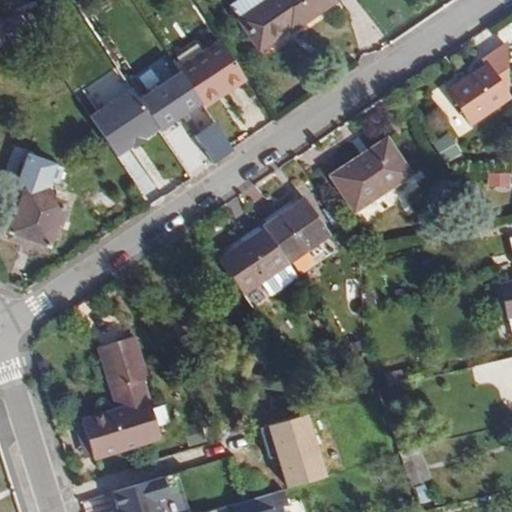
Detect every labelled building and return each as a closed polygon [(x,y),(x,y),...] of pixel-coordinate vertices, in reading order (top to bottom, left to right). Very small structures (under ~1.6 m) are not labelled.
[(334,0),(238,0),(230,6),(239,19),(238,20),(259,51),(289,31),(290,33),(336,2),(334,0)] [(0,19),(0,34),(9,49),(35,37),(19,14),(0,19)] [(173,63),(155,38),(150,41),(145,45),(166,74),(176,67),(173,63)] [(205,52),(196,40),(180,50),(184,56),(173,63),(176,67),(178,71),(205,52)] [(178,71),(192,91),(201,104),(223,89),(225,92),(245,79),(220,42),(205,52),(178,71)] [(508,98),(500,87),(506,83),(505,45),(482,61),(485,66),(448,92),(472,125),(508,98)] [(218,129),(201,104),(192,91),(178,100),(188,114),(169,127),(186,151),(218,129)] [(442,163),(459,155),(447,133),(431,141),(442,163)] [(329,177),(353,213),(411,175),(387,139),(329,177)] [(151,175),(133,149),(118,159),(136,185),(151,175)] [(510,172),(487,172),(487,187),(510,186),(510,172)] [(24,188),(8,233),(49,247),(65,203),(52,199),(54,194),(53,190),(48,185),(42,185),(38,188),(37,193),(24,188)] [(262,227),(263,230),(287,265),(330,236),(304,199),(262,227)] [(287,265),(263,230),(217,261),(241,296),(287,265)] [(511,280),(499,284),(508,320),(511,319),(511,280)] [(160,439),(143,381),(148,380),(135,336),(98,348),(116,410),(81,420),(93,459),(160,439)] [(387,388),(409,383),(405,370),(384,376),(387,388)] [(314,438),(336,430),(330,410),(307,418),(314,438)] [(205,440),(202,428),(169,439),(172,450),(205,440)] [(429,477),(417,448),(399,452),(411,484),(429,477)] [(172,511),(162,475),(107,492),(113,511),(172,511)] [(285,511),(283,507),(288,505),(283,490),(233,506),(235,511),(285,511)]
